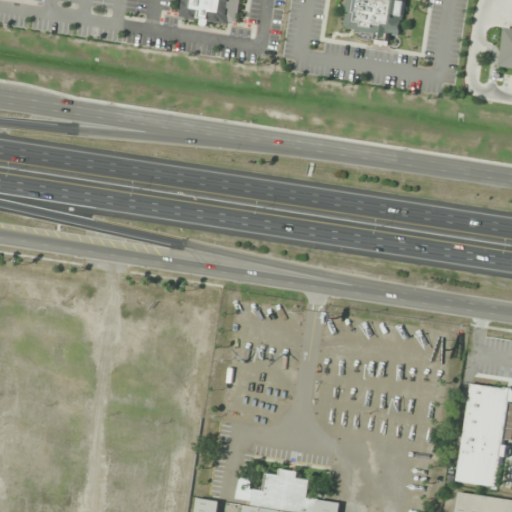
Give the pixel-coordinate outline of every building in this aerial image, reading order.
[(183,0),(241,0),(238,23),(230,22),(229,24),(210,21),(210,20),(201,18),(200,20),(181,17),(183,0)] [(405,0),(405,4),(407,4),(406,13),(404,13),(403,20),(402,20),(400,35),(390,34),(389,41),(377,39),(378,35),(374,34),(374,33),(362,31),(361,33),(356,32),(357,29),(345,27),(347,13),(350,13),(350,11),(348,11),(349,6),(346,6),(346,0),(405,0)] [(511,68),(500,66),(506,27),(511,27),(511,68)] [(460,482),(506,487),(511,439),(511,388),(472,384),(460,482)] [(247,511),(340,511),(342,502),(312,498),(314,480),(301,479),(302,471),(284,469),(283,476),(269,474),(267,491),(257,489),(254,506),(248,505),(247,511)] [(511,511),(511,498),(462,493),(459,511),(511,511)] [(221,511),(223,501),(199,498),(197,511),(221,511)]
